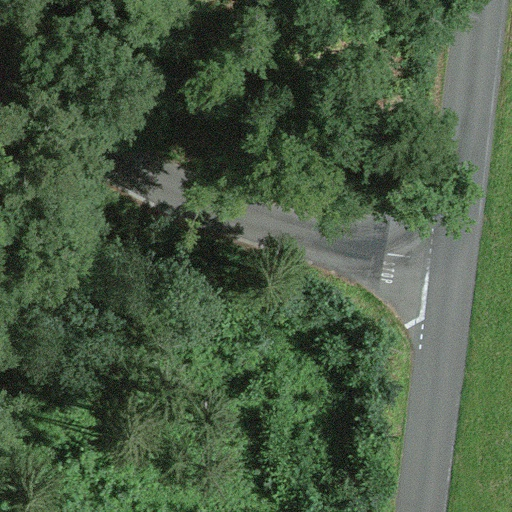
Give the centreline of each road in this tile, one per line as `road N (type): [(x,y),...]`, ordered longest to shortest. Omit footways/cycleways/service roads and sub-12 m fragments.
road 1 (unclassified): [(453,267),(241,230),(0,71)]
road 2 (tertiary): [(453,267),(481,0)]
road 3 (tertiary): [(421,511),(453,267)]
